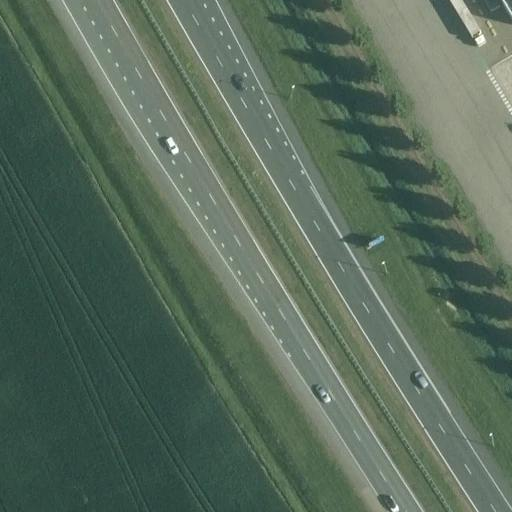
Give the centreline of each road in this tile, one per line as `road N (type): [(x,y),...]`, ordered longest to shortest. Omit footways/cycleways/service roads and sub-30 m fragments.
road 1 (motorway): [(95,0),(406,511)]
road 2 (motorway): [(495,511),(185,0)]
